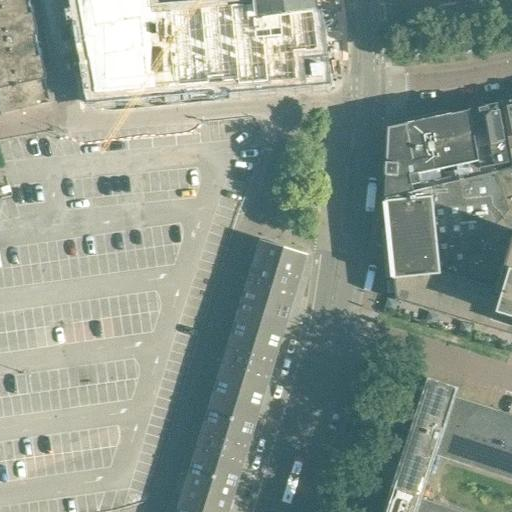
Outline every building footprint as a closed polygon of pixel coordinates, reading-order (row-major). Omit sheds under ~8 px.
[(0,0),(0,114),(12,112),(50,104),(48,96),(38,51),(29,0),(0,0)] [(75,0),(76,3),(78,14),(79,17),(79,18),(81,29),(81,31),(81,33),(83,44),(84,46),(84,47),(86,59),(87,62),(88,71),(89,73),(89,77),(91,88),(93,97),(105,96),(116,95),(120,94),(131,93),(135,93),(146,92),(150,91),(161,90),(164,90),(176,89),(179,89),(191,88),(194,87),(206,86),(209,86),(221,85),(225,84),(231,84),(235,83),(236,86),(236,87),(240,87),(250,86),(254,86),(265,85),(268,84),(279,83),(282,83),(283,83),(293,82),(297,82),(308,81),(322,79),(312,0),(75,0)] [(511,101),(501,104),(511,161),(511,101)] [(497,105),(469,111),(475,147),(477,163),(478,169),(492,165),(507,162),(504,146),(501,125),(497,106),(497,105)] [(477,163),(475,147),(469,111),(451,115),(450,114),(407,123),(404,124),(404,125),(386,129),(383,199),(385,199),(412,192),(409,177),(477,163)] [(511,170),(511,169),(497,173),(412,192),(385,199),(383,199),(383,200),(385,200),(385,202),(384,202),(391,270),(391,277),(392,280),(393,281),(395,299),(395,301),(402,303),(414,306),(417,307),(428,311),(431,311),(442,315),(511,336),(511,170)] [(267,383),(306,255),(260,241),(222,364),(221,369),(220,372),(222,373),(221,376),(263,389),(264,386),(266,387),(267,383)] [(241,467),(266,387),(264,386),(263,389),(221,376),(222,373),(220,372),(196,452),(194,457),(196,458),(196,459),(238,472),(238,470),(240,470),(241,467)] [(416,511),(420,503),(420,501),(433,462),(435,455),(441,438),(447,420),(454,399),(453,398),(456,389),(426,379),(407,435),(402,452),(390,489),(382,511),(416,511)] [(416,511),(511,511),(511,417),(457,400),(454,399),(447,420),(441,438),(435,455),(450,460),(511,480),(511,511),(455,511),(420,501),(420,503),(416,511)] [(227,511),(231,499),(240,470),(238,470),(238,472),(196,459),(196,458),(194,457),(186,484),(177,511),(227,511)]
